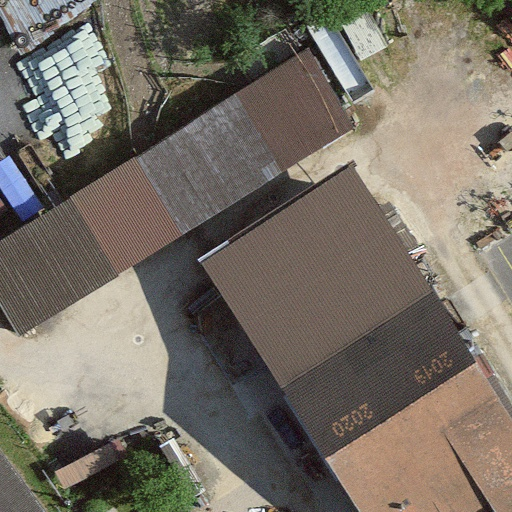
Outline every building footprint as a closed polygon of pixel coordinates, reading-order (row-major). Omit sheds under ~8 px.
[(66,0),(2,0),(19,27),(66,0)] [(102,18),(60,37),(75,70),(117,50),(102,18)] [(0,293),(27,337),(362,128),(312,49),(0,243),(0,293)] [(388,511),(428,488),(443,511),(511,511),(511,422),(406,253),(270,337),(300,385),(288,392),(339,474),(351,467),(363,486),(355,491),(368,511),(388,511)] [(0,511),(35,511),(0,465),(0,511)]
